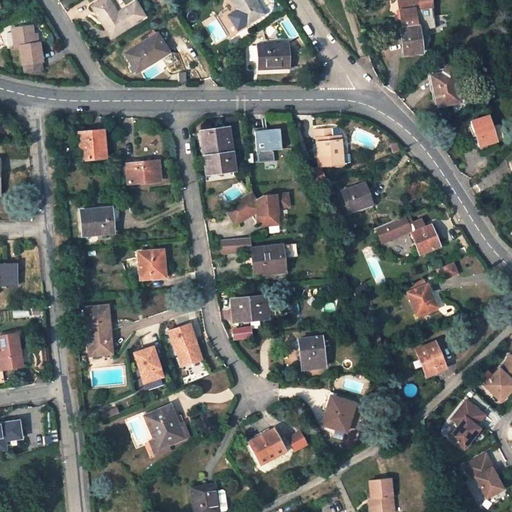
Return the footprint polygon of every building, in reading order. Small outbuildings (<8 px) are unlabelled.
[(112,38),(145,18),(136,3),(117,15),(108,0),(104,0),(93,7),(112,38)] [(263,15),(254,0),(232,0),(247,25),(263,15)] [(400,29),(404,56),(422,53),(418,26),(417,27),(415,10),(432,8),(431,0),(398,0),(402,29),(400,29)] [(12,29),(14,50),(20,50),(22,65),(23,65),(24,72),(43,70),(41,62),(43,62),(40,43),(39,43),(35,44),(33,35),(32,26),(12,29)] [(168,53),(157,35),(126,54),(137,72),(168,53)] [(290,69),(288,44),(257,45),(258,70),(290,69)] [(430,75),(437,107),(459,102),(453,70),(450,67),(448,66),(446,66),(444,67),(442,69),(442,71),(442,73),(430,75)] [(185,87),(184,73),(176,73),(177,87),(185,87)] [(491,126),(488,116),(471,122),(479,147),(496,141),(491,126)] [(503,139),(498,124),(491,126),(496,141),(503,139)] [(280,129),(255,131),(257,151),(281,150),(280,129)] [(317,138),(320,166),(343,164),(341,140),(332,141),(331,137),(334,137),(333,129),(315,130),(316,139),(317,138)] [(103,130),(78,132),(80,160),(106,158),(103,130)] [(228,130),(202,133),(208,173),(234,169),(228,130)] [(158,161),(127,164),(128,184),(160,181),(158,161)] [(369,206),(349,212),(345,213),(346,217),(376,207),(367,180),(364,181),(365,184),(369,195),(372,204),(369,206)] [(365,184),(342,192),(349,212),(369,206),(365,197),(369,195),(365,184)] [(225,208),(235,225),(257,211),(258,226),(270,225),(270,214),(277,214),(277,207),(288,206),(287,193),(263,195),(255,200),(250,192),(225,208)] [(81,211),(83,236),(113,233),(111,220),(114,220),(113,207),(81,211)] [(278,224),(277,214),(270,214),(270,225),(278,224)] [(436,237),(439,236),(434,224),(423,229),(421,224),(424,223),(422,219),(414,223),(410,214),(376,227),(383,243),(410,231),(420,254),(440,246),(436,237)] [(221,239),(222,252),(251,249),(250,237),(221,239)] [(286,274),(288,271),(285,258),(298,257),(296,244),(280,246),(283,271),(278,272),(278,275),(286,274)] [(280,246),(251,249),(254,275),(283,271),(280,246)] [(169,267),(167,250),(159,251),(161,267),(164,267),(169,267)] [(138,253),(141,279),(165,277),(164,267),(161,267),(159,251),(138,253)] [(97,261),(81,263),(83,274),(98,272),(97,261)] [(455,262),(436,267),(438,278),(457,274),(455,262)] [(0,263),(0,286),(16,286),(16,265),(3,266),(3,263),(0,263)] [(417,289),(408,293),(417,315),(437,306),(427,284),(426,285),(417,289)] [(354,292),(357,299),(366,295),(363,288),(354,292)] [(264,298),(233,301),(236,320),(265,317),(264,298)] [(269,320),(267,298),(264,298),(265,317),(236,320),(236,324),(269,320)] [(107,306),(85,308),(89,355),(111,352),(107,306)] [(225,321),(232,320),(230,309),(223,310),(225,321)] [(202,360),(190,325),(169,332),(176,350),(179,349),(181,355),(179,356),(183,366),(202,360)] [(252,337),(251,325),(232,327),(233,339),(252,337)] [(16,334),(0,336),(0,358),(2,369),(21,365),(16,334)] [(321,337),(298,340),(302,370),(325,367),(321,337)] [(425,368),(428,374),(445,367),(435,342),(415,350),(419,358),(415,360),(419,370),(425,368)] [(151,349),(134,355),(145,384),(162,378),(151,349)] [(511,382),(510,381),(511,379),(511,356),(506,355),(504,361),(481,385),(498,401),(511,386),(511,382)] [(335,398),(336,394),(328,391),(323,408),(329,410),(330,406),(328,405),(330,396),(335,398)] [(330,406),(325,425),(346,431),(354,403),(330,396),(328,405),(330,406)] [(473,426),(475,423),(477,424),(482,416),(463,402),(450,421),(457,426),(448,440),(464,450),(478,430),(473,426)] [(116,404),(99,411),(102,419),(119,412),(116,404)] [(167,406),(145,416),(159,449),(189,436),(181,415),(172,416),(167,406)] [(21,440),(19,419),(0,420),(0,452),(8,451),(6,441),(21,440)] [(273,429),(248,442),(260,464),(284,451),(273,429)] [(300,431),(286,439),(293,452),(307,444),(300,431)] [(159,449),(155,439),(150,441),(156,455),(168,450),(167,445),(159,449)] [(490,457),(468,467),(474,481),(478,480),(488,502),(505,493),(498,479),(495,472),(496,471),(490,457)] [(372,499),(372,502),(369,503),(370,511),(391,511),(390,497),(393,496),(391,478),(370,481),(372,499)] [(215,484),(190,488),(194,511),(215,511),(219,511),(215,484)]
